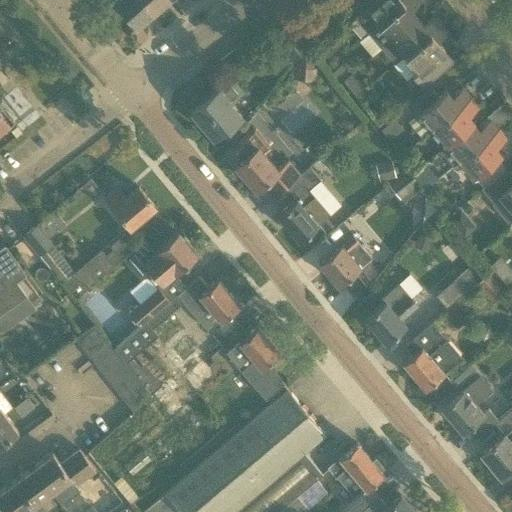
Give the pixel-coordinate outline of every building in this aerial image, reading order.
[(152,14),(140,0),(113,0),(112,1),(136,28),(152,14)] [(140,0),(152,14),(167,0),(140,0)] [(377,24),(405,0),(353,0),(350,3),(359,13),(364,8),(377,24)] [(421,0),(420,0),(405,0),(377,24),(368,32),(381,47),(417,17),(409,8),(412,5),(414,7),(421,0)] [(381,47),(394,63),(404,55),(441,23),(434,15),(426,21),(427,23),(424,26),(417,17),(381,47)] [(416,69),(411,74),(422,86),(442,70),(454,60),(444,48),(436,39),(439,36),(440,38),(448,31),(441,23),(404,55),(416,69)] [(292,25),(274,41),(292,63),(307,43),(292,25)] [(293,74),(309,83),(318,66),(302,57),(293,74)] [(352,71),(343,79),(356,95),(365,87),(352,71)] [(230,78),(190,111),(212,137),(226,126),(227,127),(241,116),(229,101),(241,91),(230,78)] [(431,128),(470,97),(462,87),(454,93),(456,96),(453,98),(445,89),(438,96),(430,87),(410,103),(431,128)] [(0,131),(9,124),(9,125),(14,122),(0,104),(0,100),(1,99),(0,97),(0,131)] [(445,144),(476,119),(475,119),(472,121),(465,113),(468,110),(470,113),(478,106),(470,97),(431,128),(445,144)] [(378,121),(388,112),(380,102),(370,111),(378,121)] [(459,160),(497,129),(489,119),(481,126),(483,128),(480,131),(473,122),(476,120),(476,119),(445,144),(459,160)] [(285,186),(300,173),(288,158),(276,169),(263,153),(271,146),(255,127),(238,141),(241,144),(231,152),(239,161),(235,165),(256,189),(264,183),(273,194),(272,195),(272,196),(285,186)] [(505,138),(497,129),(459,160),(472,176),(500,154),(492,145),(496,142),(497,145),(505,138)] [(285,186),(290,192),(295,199),(277,214),(299,239),(330,213),(315,196),(314,196),(308,188),(319,178),(309,166),(301,173),(300,173),(285,186)] [(500,194),(511,209),(511,174),(506,167),(481,188),(492,201),(500,194)] [(388,184),(397,195),(403,202),(421,187),(407,169),(388,184)] [(116,186),(105,196),(104,197),(130,227),(155,206),(138,186),(125,197),(116,186)] [(75,299),(122,257),(136,246),(124,233),(102,251),(100,249),(73,272),(73,271),(47,238),(65,223),(53,209),(35,224),(36,225),(23,235),(36,250),(39,255),(62,283),(75,299)] [(143,239),(136,246),(122,257),(134,270),(142,262),(161,284),(196,254),(177,232),(155,250),(156,251),(154,252),(143,239)] [(427,252),(431,238),(418,233),(413,247),(427,252)] [(338,285),(360,266),(371,257),(352,234),(341,244),(341,243),(318,262),(338,285)] [(0,309),(25,292),(15,278),(24,272),(4,246),(0,248),(0,309)] [(445,306),(464,290),(480,277),(470,265),(435,295),(445,306)] [(476,283),(491,303),(505,292),(489,272),(476,283)] [(177,294),(184,301),(208,329),(220,319),(220,320),(239,304),(217,278),(208,286),(198,275),(177,294)] [(381,298),(383,301),(364,317),(385,341),(405,324),(400,318),(417,304),(398,282),(381,298)] [(128,311),(140,325),(140,326),(146,320),(170,300),(158,286),(128,311)] [(122,359),(125,362),(139,351),(158,334),(146,320),(140,326),(140,325),(114,348),(115,350),(122,359)] [(430,321),(419,330),(404,344),(413,353),(403,362),(424,387),(461,357),(430,321)] [(82,347),(101,331),(94,323),(75,338),(82,347)] [(228,351),(248,376),(266,397),(284,382),(267,361),(279,351),(257,325),(239,341),(239,342),(228,351)] [(511,328),(503,336),(511,346),(511,328)] [(82,347),(89,356),(108,340),(101,331),(82,347)] [(183,334),(161,354),(195,391),(217,371),(183,334)] [(108,340),(89,356),(96,365),(115,350),(114,348),(108,340)] [(96,365),(103,374),(122,359),(115,350),(96,365)] [(111,383),(129,368),(125,362),(122,359),(103,374),(111,383)] [(111,383),(118,393),(137,378),(129,368),(111,383)] [(462,431),(467,428),(476,438),(494,423),(498,419),(488,407),(482,412),(475,403),(491,389),(479,375),(441,407),(462,431)] [(118,393),(126,402),(144,387),(137,378),(118,393)] [(126,402),(133,411),(151,395),(144,387),(126,402)] [(140,511),(274,511),(295,494),(321,472),(304,450),(324,433),(287,389),(270,403),(270,402),(262,408),(232,432),(234,434),(150,504),(141,511),(140,511)] [(511,410),(511,408),(498,419),(494,423),(503,434),(480,453),(490,465),(489,467),(498,478),(500,476),(500,477),(511,467),(511,410)] [(3,412),(0,414),(0,444),(18,431),(3,412)] [(356,442),(328,467),(352,496),(336,510),(338,511),(358,511),(363,509),(378,496),(368,485),(382,473),(356,442)] [(33,466),(52,491),(61,504),(79,490),(76,485),(95,471),(78,448),(60,462),(52,452),(33,466)] [(39,511),(42,510),(36,503),(52,491),(33,466),(15,479),(38,511),(39,511)] [(38,511),(15,479),(0,489),(0,498),(9,511),(23,511),(30,507),(33,511),(38,511)] [(295,494),(274,511),(299,511),(301,511),(305,507),(295,494)] [(415,511),(400,494),(382,510),(379,511),(415,511)] [(0,511),(9,511),(0,498),(0,511)]
